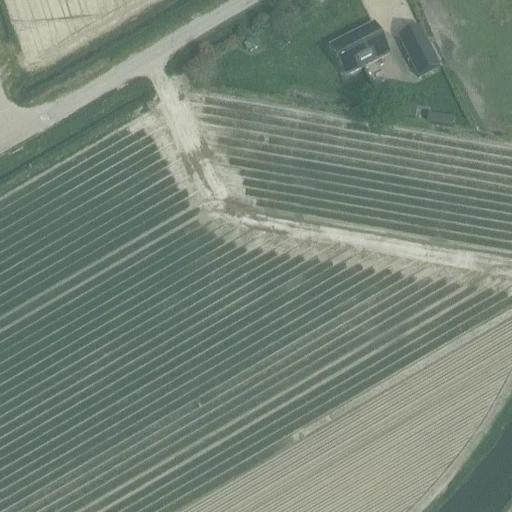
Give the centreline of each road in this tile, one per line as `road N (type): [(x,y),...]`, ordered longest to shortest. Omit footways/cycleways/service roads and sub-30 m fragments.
road 1 (unclassified): [(11,138),(251,0)]
road 2 (track): [(0,74),(136,0)]
